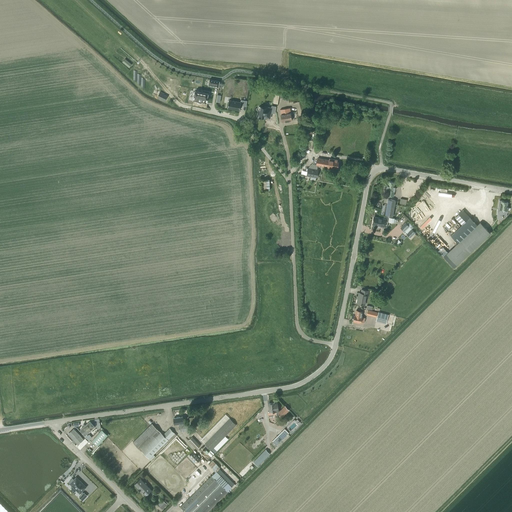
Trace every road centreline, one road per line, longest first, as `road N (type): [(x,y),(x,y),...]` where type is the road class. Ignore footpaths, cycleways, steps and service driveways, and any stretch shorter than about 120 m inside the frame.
road 1 (tertiary): [(52,422),(311,377),(330,357),(374,170),(511,191)]
road 2 (track): [(75,0),(179,105),(237,118),(289,183)]
road 3 (tertiary): [(137,511),(52,422)]
